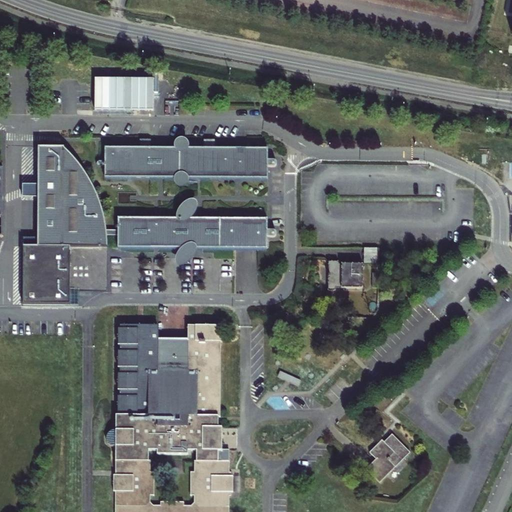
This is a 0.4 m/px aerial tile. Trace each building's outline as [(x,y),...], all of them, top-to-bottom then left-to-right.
[(511,0),(507,0),(501,32),(511,34),(511,0)] [(138,141),(148,141),(148,132),(138,132),(138,141)] [(218,142),(229,142),(229,133),(218,133),(218,142)] [(264,154),(264,142),(229,142),(218,142),(148,141),(138,141),(102,141),(102,177),(264,178),(264,166),(271,166),(272,166),(273,166),(273,165),(274,165),(275,164),(275,163),(276,163),(276,162),(276,161),(276,160),(276,159),(276,158),(276,157),(275,157),(275,156),(274,155),(273,155),(273,154),(272,154),(271,154),(270,154),(264,154)] [(107,235),(106,234),(106,233),(106,231),(106,230),(106,228),(106,227),(105,226),(105,225),(105,223),(105,222),(105,221),(104,220),(104,218),(104,217),(104,216),(103,215),(103,213),(103,212),(102,211),(102,210),(102,208),(101,207),(101,206),(101,205),(100,204),(100,202),(99,201),(99,200),(98,199),(98,198),(98,196),(97,195),(97,194),(96,193),(96,192),(95,190),(95,189),(94,188),(94,187),(93,186),(92,185),(92,184),(91,182),(91,181),(90,180),(89,179),(89,178),(88,177),(88,176),(87,175),(86,173),(86,172),(85,171),(84,170),(83,169),(83,168),(82,167),(81,166),(81,165),(80,164),(79,163),(78,162),(78,161),(77,160),(76,159),(75,158),(74,157),(74,156),(73,155),(72,154),(71,153),(70,152),(69,151),(68,150),(68,149),(67,148),(66,147),(65,147),(64,146),(63,145),(37,146),(37,183),(36,196),(36,244),(22,244),(21,302),(68,302),(68,289),(77,289),(91,289),(91,277),(106,277),(106,245),(107,245),(107,244),(107,242),(107,241),(107,240),(107,239),(107,237),(107,236),(107,235)] [(266,228),(266,217),(189,216),(174,215),(116,215),(116,227),(115,233),(115,245),(266,247),(266,236),(274,236),(275,236),(276,235),(277,235),(277,234),(278,234),(278,233),(278,232),(278,231),(277,230),(276,229),(275,229),(274,229),(266,228)] [(384,250),(367,250),(367,264),(384,264),(384,250)] [(366,288),(366,264),(342,264),(342,261),(332,261),(332,290),(342,290),(342,288),(366,288)] [(91,289),(106,289),(106,277),(91,277),(91,289)] [(68,302),(77,303),(77,289),(68,289),(68,302)] [(219,329),(189,329),(189,344),(158,343),(158,328),(123,327),(123,330),(120,330),(119,347),(122,347),(122,352),(119,352),(119,370),(122,370),(122,375),(119,375),(119,393),(121,393),(121,398),(119,398),(118,416),(121,416),(121,419),(117,419),(117,431),(115,432),(113,432),(112,434),(111,435),(109,436),(109,438),(108,440),(108,441),(108,443),(109,445),(109,446),(111,448),(112,449),(113,450),(115,451),(117,451),(116,478),(113,478),(113,495),(115,495),(114,511),(225,511),(225,501),(227,501),(228,496),(231,496),(232,481),(228,481),(228,478),(226,478),(226,467),(215,467),(215,453),(220,454),(220,446),(220,432),(216,432),(216,419),(219,419),(219,329)] [(375,461),(365,472),(378,485),(394,470),(387,462),(393,456),(382,445),(370,456),(375,461)]
